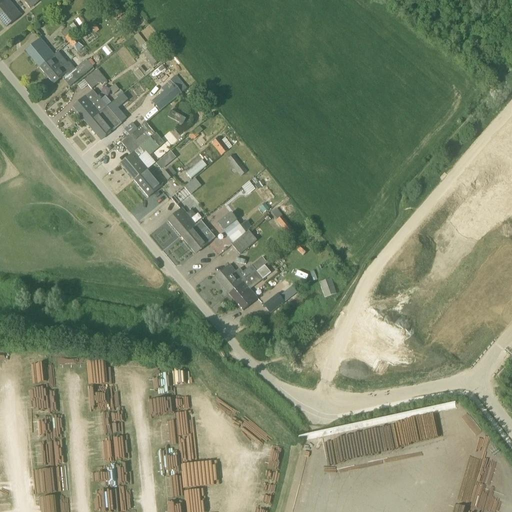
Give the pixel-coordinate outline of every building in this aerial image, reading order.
[(21,15),(8,0),(4,0),(0,3),(0,20),(6,28),(21,15)] [(31,9),(40,1),(39,0),(26,0),(24,1),(31,9)] [(115,21),(125,14),(118,5),(109,12),(115,21)] [(69,43),(76,37),(73,34),(74,32),(69,27),(61,33),(69,43)] [(76,37),(69,43),(81,57),(88,52),(76,37)] [(39,68),(54,55),(40,38),(25,51),(39,68)] [(152,66),(161,60),(150,47),(143,54),(152,66)] [(54,55),(39,68),(53,84),(68,72),(54,55)] [(81,78),(93,69),(87,60),(75,70),(81,78)] [(103,87),(108,82),(98,70),(84,81),(92,90),(100,83),(103,87)] [(160,111),(181,93),(171,81),(161,89),(163,92),(152,102),(160,111)] [(102,112),(107,108),(93,91),(73,108),(87,125),(102,112)] [(115,128),(102,112),(87,125),(101,141),(115,128)] [(149,169),(155,163),(146,152),(155,145),(150,138),(154,135),(145,124),(136,131),(130,136),(121,143),(131,155),(120,164),(134,181),(149,169)] [(222,156),(229,149),(220,137),(211,143),(222,156)] [(240,177),(247,172),(248,171),(238,160),(243,156),(239,150),(234,154),(227,160),(240,177)] [(191,180),(207,167),(201,160),(186,173),(191,180)] [(167,181),(177,174),(171,166),(162,174),(167,181)] [(162,185),(149,169),(134,181),(148,197),(162,185)] [(190,195),(202,186),(195,178),(184,187),(190,195)] [(181,238),(196,225),(191,219),(195,215),(191,210),(187,214),(182,208),(167,221),(181,238)] [(282,216),(277,208),(271,213),(276,221),(290,237),(285,241),(289,247),(300,238),(296,233),(283,216),(282,216)] [(245,233),(250,229),(245,222),(240,226),(236,221),(237,220),(236,219),(241,215),(237,210),(232,214),(231,213),(218,223),(223,231),(232,243),(245,233)] [(196,225),(181,238),(195,255),(210,242),(196,225)] [(245,233),(232,243),(233,244),(232,245),(240,255),(257,241),(248,231),(246,233),(245,233)] [(256,271),(229,294),(242,311),(257,298),(250,289),(263,280),(273,271),(267,263),(256,272),(256,271)] [(229,294),(256,271),(252,267),(240,277),(230,265),(215,277),(229,294)] [(324,298),(336,294),(331,279),(319,284),(324,298)] [(284,302),(297,293),(292,287),(280,296),(278,294),(263,305),(270,314),(285,303),(284,302)]
